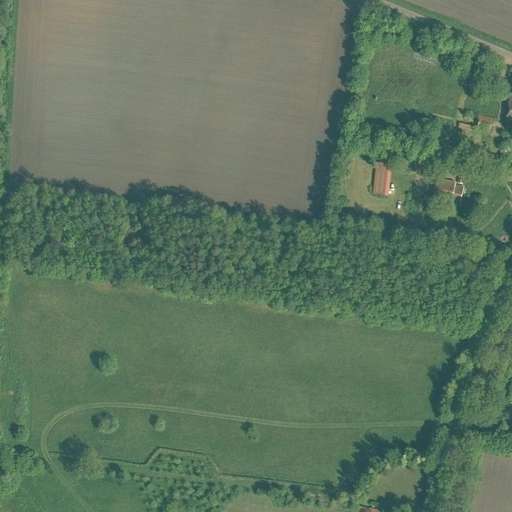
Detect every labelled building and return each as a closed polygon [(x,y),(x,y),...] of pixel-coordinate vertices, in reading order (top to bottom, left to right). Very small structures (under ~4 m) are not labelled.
[(480,118),(478,132),(491,134),(493,119),(480,118)] [(459,123),(458,128),(469,131),(471,126),(459,123)] [(388,195),(392,164),(376,162),(372,193),(388,195)] [(431,176),(433,165),(417,162),(415,173),(431,176)] [(460,208),(464,189),(454,187),(455,185),(438,182),(434,202),(449,204),(449,206),(460,208)]
